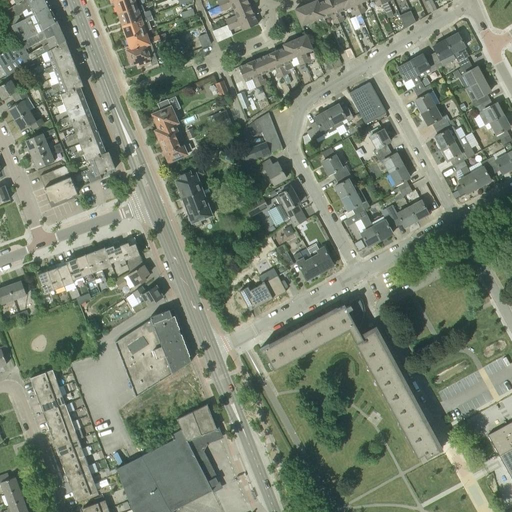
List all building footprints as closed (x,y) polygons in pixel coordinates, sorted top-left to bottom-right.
[(26,18),(50,6),(46,0),(21,0),(16,3),(6,10),(11,18),(17,14),(18,16),(23,11),(26,18)] [(116,0),(114,1),(115,5),(115,7),(116,11),(118,12),(136,6),(133,0),(116,0)] [(247,0),(232,0),(219,6),(222,11),(232,6),(234,11),(249,4),(247,0)] [(324,16),(318,3),(317,0),(316,0),(306,5),(317,30),(317,29),(319,34),(324,32),(322,27),(321,28),(319,23),(318,23),(316,19),(324,16)] [(339,22),(329,0),(324,0),(318,3),(324,16),(325,18),(330,15),(332,19),(331,20),(333,25),(339,22)] [(345,9),(341,0),(329,0),(339,22),(344,20),(342,15),(341,16),(339,12),(345,9)] [(360,13),(354,0),(341,0),(345,9),(352,6),(354,10),(353,10),(355,15),(360,13)] [(365,0),(354,0),(360,13),(365,11),(363,6),(362,7),(361,2),(365,0)] [(430,12),(437,9),(432,0),(427,0),(425,1),(430,12)] [(249,4),(234,11),(237,15),(226,20),(228,25),(253,14),(249,4)] [(317,30),(306,5),(294,9),(301,25),(308,23),(310,27),(309,27),(311,32),(317,30)] [(20,40),(24,39),(57,21),(50,6),(26,18),(13,25),(20,40)] [(136,6),(118,12),(118,13),(118,15),(119,20),(121,20),(123,25),(151,16),(150,10),(144,12),(144,11),(138,13),(136,6)] [(183,19),(194,15),(192,9),(181,13),(183,19)] [(416,22),(411,11),(400,15),(405,28),(416,22)] [(253,14),(228,25),(216,30),(218,35),(240,25),(242,30),(258,24),(253,14)] [(151,16),(123,25),(124,30),(123,31),(125,36),(126,37),(127,38),(145,32),(143,25),(148,23),(147,21),(153,19),(151,16)] [(54,36),(62,33),(57,21),(24,39),(28,47),(47,37),(49,40),(55,37),(54,36)] [(202,47),(211,44),(204,28),(199,30),(201,36),(198,37),(202,47)] [(145,32),(127,38),(126,40),(128,44),(129,45),(131,49),(150,43),(167,37),(165,33),(147,39),(145,32)] [(48,51),(66,41),(62,33),(54,36),(55,37),(49,40),(50,42),(44,46),(43,45),(28,54),(33,60),(48,51)] [(461,67),(470,62),(467,56),(464,57),(459,49),(465,46),(458,33),(446,39),(457,59),(461,67)] [(294,39),(304,63),(310,60),(308,55),(306,56),(305,52),(312,49),(306,34),(294,39)] [(28,47),(24,39),(20,40),(0,53),(0,61),(8,75),(27,64),(33,60),(28,54),(27,52),(29,50),(27,48),(28,47)] [(296,61),(298,65),(304,63),(294,39),(283,44),(284,47),(289,59),(296,56),(298,60),(296,61)] [(457,59),(446,39),(433,46),(436,51),(430,54),(438,69),(457,59)] [(51,60),(70,52),(66,41),(48,51),(51,60)] [(131,49),(126,50),(127,52),(126,54),(127,58),(129,59),(131,64),(138,62),(139,66),(144,64),(145,68),(152,66),(152,65),(158,63),(150,43),(131,49)] [(289,59),(284,47),(273,52),(283,77),(289,74),(287,68),(285,69),(283,64),(290,62),(289,59)] [(54,69),(74,61),(70,52),(51,60),(53,66),(54,69)] [(287,85),(283,77),(273,52),(262,57),(268,71),(275,68),(277,73),(275,73),(277,78),(281,88),(287,85)] [(410,61),(420,79),(438,69),(430,54),(424,58),(422,54),(410,61)] [(329,58),(329,59),(333,68),(341,64),(337,55),(329,58)] [(268,71),(262,57),(250,62),(260,85),(266,82),(264,78),(262,79),(260,74),(268,71)] [(334,68),(333,68),(329,59),(324,61),(328,71),(334,68)] [(57,77),(77,69),(74,61),(54,69),(53,66),(49,68),(51,73),(55,71),(57,77)] [(421,82),(420,79),(410,61),(398,67),(405,80),(410,77),(414,85),(411,87),(415,93),(424,88),(421,82)] [(260,85),(250,62),(239,67),(244,81),(252,78),(254,82),(252,83),(254,88),(260,85)] [(460,75),(462,74),(468,87),(484,78),(477,66),(473,68),(470,62),(461,67),(457,69),(460,75)] [(60,85),(80,77),(77,69),(57,77),(59,83),(60,85)] [(80,87),(81,87),(83,86),(80,77),(60,85),(59,83),(55,84),(57,89),(61,88),(63,93),(80,87)] [(484,78),(468,87),(478,105),(489,99),(486,93),(490,91),(484,78)] [(426,79),(421,82),(424,88),(430,85),(426,79)] [(15,99),(25,93),(22,88),(17,91),(11,80),(0,86),(0,96),(2,100),(12,94),(15,99)] [(221,95),(227,93),(222,80),(216,83),(221,95)] [(366,123),(385,112),(369,82),(349,93),(366,123)] [(430,85),(424,88),(415,93),(418,99),(414,100),(421,113),(437,104),(440,102),(433,90),(430,85)] [(64,103),(84,95),(81,87),(80,87),(63,93),(61,94),(63,100),(64,103)] [(244,92),(237,94),(243,109),(250,106),(244,92)] [(15,120),(29,111),(23,101),(28,98),(25,93),(15,99),(18,104),(8,110),(15,120)] [(67,111),(87,103),(84,95),(64,103),(63,100),(59,102),(61,107),(65,105),(67,111)] [(485,125),(487,123),(503,115),(496,102),(492,104),(489,99),(478,105),(481,110),(478,112),(485,125)] [(159,128),(172,123),(173,124),(177,123),(175,117),(179,115),(177,110),(173,112),(167,100),(158,104),(161,111),(160,111),(158,110),(155,112),(154,113),(152,114),(156,122),(157,122),(159,128)] [(70,119),(90,111),(87,103),(67,111),(70,117),(70,119)] [(462,111),(467,108),(463,103),(458,105),(462,111)] [(326,111),(333,124),(335,128),(342,124),(340,120),(345,118),(347,121),(353,118),(346,105),(340,108),(338,104),(326,111)] [(441,110),(437,104),(421,113),(427,125),(431,123),(434,128),(449,120),(446,115),(440,118),(437,112),(441,110)] [(216,123),(218,123),(229,118),(226,110),(212,115),(216,123)] [(29,111),(15,120),(21,131),(30,125),(34,130),(44,124),(41,119),(36,122),(29,111)] [(74,128),(93,120),(90,111),(70,119),(70,117),(66,118),(67,123),(71,122),(74,128)] [(333,124),(326,111),(314,118),(316,121),(310,124),(313,128),(307,132),(308,134),(303,137),(306,143),(320,135),(318,132),(333,124)] [(257,119),(259,124),(271,119),(268,112),(257,119)] [(487,123),(490,129),(494,135),(492,136),(495,142),(499,140),(508,135),(505,129),(509,127),(503,115),(487,123)] [(229,118),(218,123),(220,128),(231,124),(229,118)] [(271,119),(259,124),(261,129),(273,124),(271,119)] [(80,144),(100,136),(93,120),(74,128),(76,134),(72,135),(74,140),(78,138),(80,144)] [(360,130),(366,126),(361,120),(355,124),(360,130)] [(449,120),(434,128),(437,134),(434,136),(440,149),(459,138),(453,127),(449,120)] [(172,123),(159,128),(155,130),(156,131),(155,133),(157,137),(158,138),(159,139),(160,138),(163,145),(182,138),(180,134),(178,135),(173,124),(172,123)] [(273,124),(261,129),(262,130),(263,134),(275,129),(273,124)] [(275,129),(263,134),(265,139),(277,134),(275,129)] [(373,151),(376,156),(389,149),(386,144),(390,141),(383,129),(369,136),(376,149),(373,151)] [(29,151),(46,143),(43,134),(25,141),(28,147),(24,149),(25,152),(29,151)] [(265,139),(266,142),(267,144),(279,139),(277,134),(265,139)] [(507,154),(511,162),(511,149),(508,142),(511,140),(508,135),(499,140),(507,154)] [(83,152),(103,145),(100,136),(80,144),(82,150),(83,152)] [(182,138),(163,145),(165,152),(164,152),(165,154),(165,155),(166,159),(167,160),(168,161),(186,154),(181,142),(183,141),(182,138)] [(463,145),(459,138),(440,149),(447,161),(451,159),(454,165),(463,160),(474,154),(471,148),(468,142),(463,145)] [(267,144),(269,149),(281,144),(279,139),(267,144)] [(259,145),(263,157),(271,154),(269,149),(267,144),(266,142),(259,145)] [(29,161),(50,152),(46,143),(29,151),(31,156),(27,158),(29,161)] [(269,149),(271,154),(283,149),(281,144),(269,149)] [(86,160),(109,152),(109,151),(106,152),(103,145),(83,152),(82,150),(78,151),(80,156),(84,155),(86,160)] [(263,157),(259,145),(251,148),(256,160),(263,157)] [(335,178),(348,171),(344,165),(341,167),(330,147),(321,152),(325,160),(321,162),(328,174),(332,172),(335,178)] [(256,160),(251,148),(245,150),(240,152),(240,154),(244,164),(249,162),(256,160)] [(389,149),(376,156),(379,162),(382,160),(389,172),(403,165),(396,153),(392,155),(389,149)] [(50,152),(29,161),(30,164),(34,162),(37,169),(54,162),(50,152)] [(92,168),(112,160),(109,152),(86,160),(86,161),(89,160),(91,166),(87,167),(89,172),(93,170),(92,168)] [(487,160),(494,173),(500,170),(502,174),(511,168),(511,162),(507,154),(495,160),(493,157),(487,160)] [(112,160),(92,168),(93,170),(89,172),(87,174),(90,183),(101,179),(99,175),(115,169),(112,160)] [(273,165),(270,160),(258,166),(261,171),(266,168),(274,184),(285,178),(277,163),(273,165)] [(454,165),(457,170),(466,165),(463,160),(454,165)] [(471,173),(478,186),(490,180),(488,176),(494,173),(487,160),(481,163),(483,167),(471,173)] [(254,174),(249,162),(244,164),(249,176),(254,174)] [(403,165),(389,172),(399,190),(408,185),(405,179),(409,177),(403,165)] [(64,166),(40,176),(51,204),(78,193),(68,170),(64,166)] [(183,198),(201,191),(201,190),(196,176),(203,174),(200,167),(179,175),(181,179),(176,181),(179,189),(177,193),(179,196),(182,197),(182,198),(183,198)] [(223,168),(218,171),(222,179),(227,177),(223,168)] [(348,171),(335,178),(338,183),(334,185),(341,198),(354,191),(347,178),(351,177),(348,171)] [(478,186),(471,173),(459,180),(463,187),(452,193),(455,199),(466,193),(478,186)] [(408,185),(399,190),(402,196),(412,191),(408,185)] [(0,202),(10,199),(5,186),(0,187),(0,202)] [(290,219),(300,211),(297,204),(299,203),(291,188),(279,194),(280,195),(275,197),(280,205),(276,207),(285,223),(290,219)] [(360,188),(354,191),(341,198),(348,210),(352,208),(355,214),(364,209),(369,206),(360,188)] [(261,197),(261,198),(263,201),(276,193),(274,190),(261,197)] [(201,191),(183,198),(188,213),(187,217),(188,219),(192,220),(194,227),(201,224),(200,220),(210,215),(201,191)] [(249,216),(266,206),(261,198),(244,207),(249,216)] [(421,200),(409,207),(416,221),(428,214),(421,200)] [(416,221),(409,207),(396,213),(392,205),(386,208),(389,214),(395,226),(401,223),(404,227),(416,221)] [(364,209),(355,214),(358,220),(367,215),(364,209)] [(305,220),(300,211),(290,219),(294,226),(305,220)] [(395,226),(389,214),(383,217),(385,220),(373,226),(380,240),(392,233),(390,229),(395,226)] [(250,218),(262,239),(267,236),(255,215),(250,218)] [(380,240),(373,226),(360,233),(368,247),(380,240)] [(120,246),(121,247),(125,258),(130,273),(143,265),(135,243),(129,246),(128,243),(120,246)] [(287,267),(294,263),(283,244),(276,248),(287,267)] [(105,249),(110,264),(125,258),(121,247),(115,249),(113,246),(105,249)] [(310,255),(320,273),(333,265),(323,247),(310,255)] [(95,251),(102,270),(111,267),(110,264),(105,249),(104,248),(95,251)] [(85,255),(94,280),(100,278),(104,287),(108,286),(102,270),(95,251),(85,255)] [(306,280),(320,273),(310,255),(303,258),(299,252),(293,255),(297,262),(306,280)] [(76,258),(83,277),(85,283),(94,280),(85,255),(76,258)] [(66,262),(67,264),(73,281),(83,277),(76,258),(66,262)] [(57,267),(65,287),(74,283),(73,281),(67,264),(57,267)] [(143,265),(130,273),(128,275),(136,286),(146,280),(144,277),(149,274),(143,265)] [(48,271),(55,290),(65,287),(57,267),(48,271)] [(55,290),(48,271),(38,274),(45,294),(55,290)] [(280,282),(277,276),(264,283),(263,282),(262,283),(262,284),(249,291),(247,287),(239,292),(249,310),(272,298),(272,299),(285,292),(283,288),(287,286),(284,280),(280,282)] [(120,289),(127,284),(123,278),(116,282),(120,289)] [(8,286),(13,300),(26,295),(21,281),(8,286)] [(0,302),(1,304),(13,300),(8,286),(0,288),(0,302)] [(139,303),(132,308),(135,314),(163,297),(156,286),(146,292),(142,287),(133,293),(137,298),(138,297),(141,303),(139,304),(139,303)] [(363,310),(362,308),(362,305),(361,303),(361,302),(360,301),(358,297),(349,303),(350,305),(346,308),(344,305),(338,309),(339,312),(271,348),(268,344),(259,349),(262,354),(265,353),(274,370),(349,329),(357,343),(356,343),(417,457),(424,454),(426,458),(437,452),(373,334),(363,339),(358,329),(361,323),(362,319),(362,316),(363,312),(363,310)] [(172,317),(169,309),(150,316),(151,319),(115,342),(135,396),(191,362),(174,316),(172,317)] [(27,310),(19,313),(20,319),(29,315),(27,310)] [(20,319),(19,313),(10,316),(12,322),(20,319)] [(98,326),(94,320),(89,323),(93,330),(98,326)] [(0,347),(1,349),(0,349),(0,366),(7,364),(5,359),(10,357),(6,345),(0,347)] [(34,386),(56,378),(52,369),(30,378),(34,386)] [(56,378),(34,386),(37,395),(59,387),(56,378)] [(59,387),(37,395),(40,404),(62,396),(59,387)] [(62,396),(40,404),(43,413),(65,404),(62,396)] [(65,404),(43,413),(46,421),(69,413),(65,404)] [(172,440),(141,456),(116,468),(132,511),(171,511),(220,486),(201,449),(205,442),(213,439),(216,439),(219,437),(219,436),(217,429),(216,427),(216,428),(207,404),(208,404),(207,404),(198,408),(176,419),(182,431),(170,437),(172,440)] [(69,413),(46,421),(50,430),(72,422),(69,413)] [(508,426),(507,424),(487,435),(497,453),(498,455),(502,461),(503,460),(505,464),(504,465),(511,479),(511,421),(511,422),(511,423),(510,425),(508,426)] [(72,422),(50,430),(53,439),(75,431),(72,422)] [(80,429),(75,431),(53,439),(56,447),(78,439),(83,438),(80,429)] [(78,439),(56,447),(59,456),(82,448),(78,439)] [(82,448),(59,456),(63,465),(72,461),(85,457),(82,448)] [(72,461),(63,465),(66,474),(88,465),(85,457),(72,461)] [(88,465),(66,474),(69,482),(91,474),(88,465)] [(0,482),(4,494),(19,488),(15,477),(10,479),(8,473),(0,475),(0,482)] [(91,474),(69,482),(72,491),(95,483),(91,474)] [(95,483),(72,491),(76,500),(98,492),(95,483)] [(9,505),(23,500),(19,488),(4,494),(9,505)] [(11,511),(24,511),(28,511),(23,500),(9,505),(11,511)] [(84,511),(97,511),(108,508),(105,500),(83,508),(84,511)]
